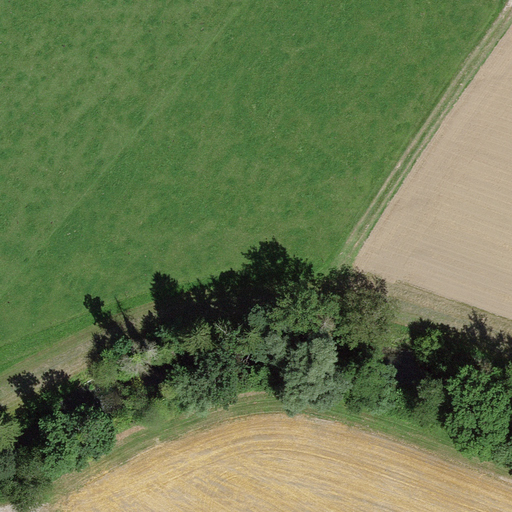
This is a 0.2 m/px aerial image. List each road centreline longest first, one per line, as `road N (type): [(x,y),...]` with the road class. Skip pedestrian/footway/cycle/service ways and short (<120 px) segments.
road 1 (track): [(33,494),(228,411),(313,402),(397,413),(511,461)]
road 2 (track): [(511,3),(401,160),(341,284)]
